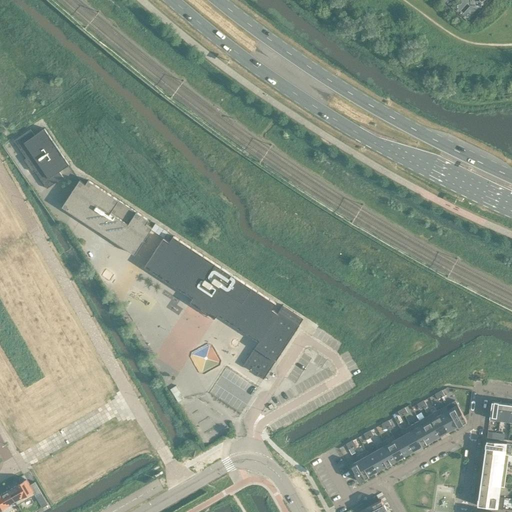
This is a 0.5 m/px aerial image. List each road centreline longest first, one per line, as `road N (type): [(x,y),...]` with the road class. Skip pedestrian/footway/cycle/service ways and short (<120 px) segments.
road 1 (primary): [(171,0),(366,138),(511,210)]
road 2 (primary): [(511,176),(333,82),(217,0)]
road 3 (residential): [(134,403),(0,170)]
road 4 (tertiary): [(299,511),(276,473),(251,460),(183,489)]
road 5 (residential): [(475,432),(382,480),(399,511)]
road 6 (residential): [(134,403),(14,469)]
